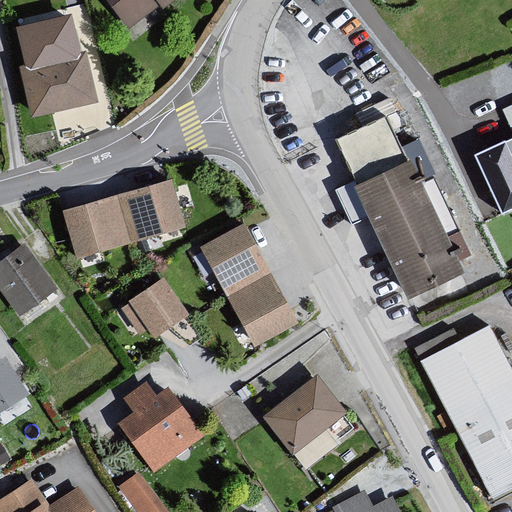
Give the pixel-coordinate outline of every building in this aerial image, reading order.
[(97,0),(121,33),(158,10),(163,13),(177,0),(97,0)] [(83,52),(22,67),(33,114),(95,99),(83,52)] [(385,115),(336,137),(405,295),(459,271),(408,159),(385,115)] [(511,139),(475,156),(502,215),(511,210),(511,139)] [(171,180),(61,209),(74,257),(184,228),(171,180)] [(296,323),(243,222),(199,245),(252,346),(296,323)] [(21,242),(0,258),(0,288),(20,316),(56,289),(21,242)] [(185,314),(162,280),(131,301),(154,335),(185,314)] [(511,370),(490,326),(424,358),(494,499),(511,489),(511,370)] [(0,419),(4,418),(0,411),(31,392),(5,351),(0,354),(0,419)] [(318,375),(264,413),(292,452),(346,414),(318,375)] [(120,426),(155,472),(204,435),(165,384),(153,393),(145,383),(120,401),(132,417),(120,426)] [(168,511),(138,470),(119,483),(139,511),(168,511)] [(86,511),(74,494),(44,511),(30,487),(0,505),(0,511),(86,511)] [(361,496),(334,511),(333,511),(398,511),(389,495),(368,507),(361,496)]
